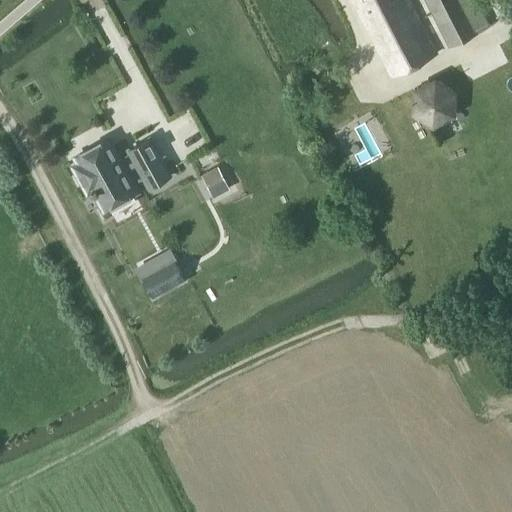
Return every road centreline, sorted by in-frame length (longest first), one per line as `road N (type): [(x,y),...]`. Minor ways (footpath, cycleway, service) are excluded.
road 1 (track): [(0,496),(215,380),(355,322),(383,319),(420,340),(464,394),(490,408),(511,406)]
road 2 (track): [(0,114),(84,266),(147,417)]
